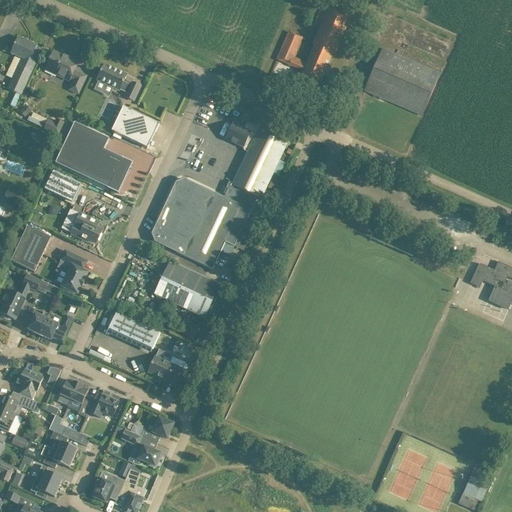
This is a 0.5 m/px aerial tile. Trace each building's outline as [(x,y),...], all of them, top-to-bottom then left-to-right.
[(288,32),(280,50),(276,59),(296,68),(303,71),(300,78),(319,86),(332,54),(334,55),(354,9),(333,0),(324,0),(314,24),(320,27),(312,45),(314,46),(306,63),(294,58),(302,38),(288,32)] [(18,37),(13,47),(10,54),(22,59),(8,90),(16,94),(10,106),(15,108),(37,59),(41,50),(36,48),(37,46),(18,37)] [(364,91),(422,116),(440,74),(382,49),(364,91)] [(78,62),(68,57),(63,55),(63,57),(53,52),(51,57),(50,56),(49,57),(48,58),(47,59),(47,61),(47,62),(46,63),(48,64),(45,70),(73,83),(69,90),(78,94),(82,86),(86,77),(74,71),(78,62)] [(127,75),(105,64),(104,66),(102,67),(100,71),(101,72),(97,81),(119,91),(120,90),(127,94),(126,97),(134,101),(140,87),(132,83),(131,86),(123,82),(127,75)] [(19,112),(25,118),(31,111),(26,105),(19,112)] [(123,107),(112,132),(147,148),(159,124),(123,107)] [(44,129),(59,136),(65,124),(56,119),(54,123),(49,120),(44,129)] [(287,145),(258,131),(259,128),(247,122),(244,129),(233,124),(225,139),(243,148),(244,146),(250,148),(233,184),(229,182),(226,188),(229,190),(225,198),(188,181),(175,185),(153,231),(158,244),(212,270),(225,243),(234,247),(258,198),(261,199),(273,174),(279,160),(287,145)] [(130,169),(131,170),(132,169),(130,169),(133,163),(122,158),(104,150),(109,139),(74,123),(55,164),(108,189),(107,189),(118,194),(130,169)] [(8,156),(0,152),(0,161),(6,160),(8,156)] [(279,160),(273,174),(279,177),(286,163),(279,160)] [(53,172),(45,190),(73,203),(81,185),(53,172)] [(14,201),(16,194),(7,192),(5,200),(14,202),(14,201)] [(99,223),(81,215),(71,234),(88,242),(89,240),(96,244),(97,241),(99,241),(102,235),(100,234),(102,231),(96,229),(99,223)] [(11,262),(34,273),(51,238),(27,227),(11,262)] [(87,262),(65,251),(60,262),(63,263),(60,271),(68,275),(63,287),(77,294),(80,287),(82,287),(85,281),(83,281),(87,274),(82,272),(87,262)] [(479,264),(477,267),(470,284),(479,288),(483,280),(495,285),(488,301),(508,310),(511,304),(511,286),(503,282),(505,277),(511,279),(511,268),(498,262),(494,271),(479,264)] [(155,295),(205,318),(212,322),(228,288),(211,280),(210,283),(169,264),(155,295)] [(22,286),(23,286),(18,295),(7,290),(0,305),(3,306),(0,312),(0,313),(3,315),(2,316),(9,319),(9,318),(15,321),(26,299),(25,299),(30,289),(36,292),(37,291),(41,282),(41,281),(28,275),(27,275),(22,286)] [(41,282),(37,291),(46,295),(47,293),(57,297),(61,290),(41,281),(41,282)] [(159,313),(149,308),(146,313),(156,318),(159,313)] [(118,310),(116,313),(138,323),(139,320),(118,310)] [(35,334),(39,336),(49,315),(44,312),(42,317),(35,314),(27,330),(35,333),(35,334)] [(108,330),(152,350),(160,333),(138,323),(116,313),(114,317),(110,327),(108,330)] [(61,319),(54,315),(54,317),(49,315),(39,336),(43,338),(43,337),(51,341),(61,319)] [(66,316),(59,331),(66,334),(73,319),(66,316)] [(196,342),(203,344),(210,328),(203,325),(196,342)] [(191,357),(196,359),(203,346),(191,340),(188,348),(191,357)] [(155,357),(148,373),(174,385),(181,370),(185,372),(189,365),(172,357),(159,351),(159,350),(155,357)] [(47,374),(57,379),(61,371),(58,369),(50,368),(47,374)] [(21,388),(18,395),(26,398),(32,401),(36,392),(37,392),(43,378),(25,370),(24,372),(22,371),(17,383),(24,386),(23,389),(21,388)] [(60,395),(71,400),(78,384),(74,382),(73,383),(67,381),(60,395)] [(78,384),(71,400),(82,405),(89,390),(82,387),(83,386),(78,384)] [(0,408),(18,416),(26,398),(18,395),(13,393),(11,399),(4,396),(0,406),(0,408)] [(97,396),(94,401),(89,414),(100,418),(102,413),(113,418),(119,403),(103,396),(102,398),(97,396)] [(48,406),(45,412),(52,415),(54,409),(48,406)] [(18,416),(0,408),(0,429),(8,433),(15,416),(18,417),(18,416)] [(152,433),(167,439),(173,425),(159,418),(154,428),(149,426),(147,430),(152,433)] [(62,436),(66,428),(60,425),(57,434),(61,435),(62,436)] [(38,426),(35,433),(41,436),(44,428),(38,426)] [(62,436),(68,439),(78,443),(82,435),(66,428),(62,436)] [(142,437),(126,430),(121,439),(138,447),(142,437)] [(33,435),(25,432),(22,439),(29,442),(33,435)] [(61,435),(54,450),(74,459),(74,457),(76,458),(78,452),(77,452),(78,450),(66,444),(68,439),(62,436),(61,435)] [(15,437),(12,445),(25,451),(29,442),(15,437)] [(158,460),(161,454),(143,446),(137,459),(148,464),(147,465),(153,468),(154,467),(155,467),(155,466),(157,467),(160,460),(158,460)] [(54,450),(52,450),(49,458),(46,457),(43,463),(55,469),(58,463),(69,469),(74,459),(54,450)] [(25,456),(22,462),(26,463),(30,465),(33,460),(25,456)] [(0,466),(0,472),(3,474),(0,479),(8,482),(13,470),(1,465),(0,466)] [(36,478),(58,488),(63,479),(46,472),(48,468),(42,466),(36,478)] [(458,504),(473,511),(490,473),(476,467),(458,504)] [(125,482),(119,495),(127,498),(122,510),(125,511),(137,511),(143,499),(134,495),(140,474),(130,470),(125,482)] [(54,498),(58,488),(36,478),(31,491),(37,494),(38,490),(54,498)] [(117,479),(116,482),(108,479),(107,482),(99,479),(94,489),(96,490),(93,497),(107,504),(109,498),(116,501),(119,495),(125,482),(117,479)] [(17,504),(20,497),(8,492),(5,499),(17,504)]
